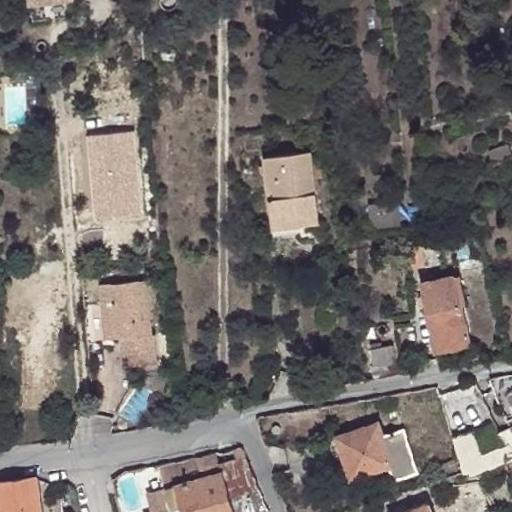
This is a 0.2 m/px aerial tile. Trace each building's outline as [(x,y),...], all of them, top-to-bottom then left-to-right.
[(312,150),(262,157),(271,229),(321,223),(312,150)] [(454,291),(449,274),(419,281),(435,350),(467,343),(458,302),(454,291)] [(144,278),(101,281),(102,301),(105,336),(121,335),(123,364),(153,362),(150,333),(147,333),(144,278)] [(386,329),(366,333),(372,364),(391,360),(386,329)] [(456,389),(441,393),(447,420),(463,417),(456,389)] [(393,471),(398,484),(421,476),(402,426),(381,433),(378,422),(338,437),(354,483),(373,478),(393,471)] [(473,426),(454,432),(455,435),(458,447),(463,461),(465,469),(467,475),(511,455),(511,445),(503,449),(502,447),(490,452),(488,448),(481,451),(473,426)] [(215,454),(158,466),(164,489),(144,494),(148,511),(165,511),(169,511),(168,511),(232,511),(229,498),(259,491),(243,454),(218,465),(217,463),(215,454)] [(448,474),(457,472),(453,460),(441,464),(445,475),(448,474)] [(377,490),(398,484),(393,471),(373,478),(377,490)] [(39,511),(37,477),(0,481),(0,511),(39,511)] [(229,498),(232,511),(268,511),(259,491),(229,498)] [(429,511),(426,502),(398,511),(429,511)]
